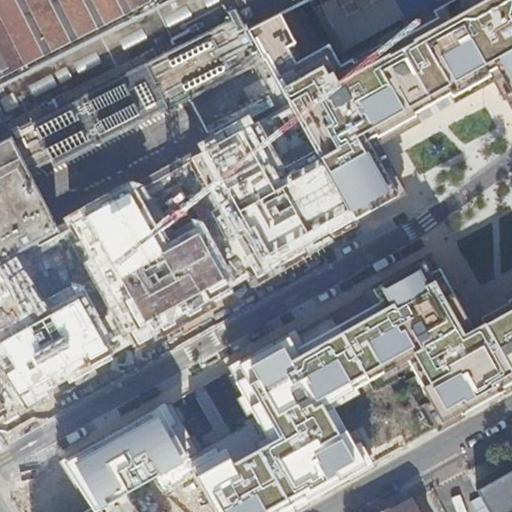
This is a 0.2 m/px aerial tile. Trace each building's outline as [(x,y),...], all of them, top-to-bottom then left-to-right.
[(0,0),(0,113),(28,170),(50,159),(53,164),(257,62),(264,59),(249,30),(280,14),(308,0),(0,0)] [(511,0),(488,0),(474,9),(468,0),(458,0),(408,29),(410,36),(385,52),(379,44),(340,67),(328,45),(297,63),(288,47),(295,43),(280,14),(249,30),(264,59),(289,103),(355,218),(406,190),(387,158),(383,161),(375,145),(492,79),(505,96),(511,93),(511,0)] [(28,170),(0,113),(0,264),(2,263),(61,230),(41,194),(28,170)] [(170,402),(62,463),(92,511),(93,511),(98,509),(127,493),(185,460),(213,511),(283,511),(364,467),(328,402),(404,360),(440,424),(511,384),(511,301),(469,326),(430,257),(228,370),(255,418),(197,451),(170,402)] [(511,511),(511,472),(477,492),(488,511),(511,511)] [(135,511),(137,510),(127,493),(98,509),(99,511),(135,511)] [(420,511),(413,497),(386,511),(420,511)]
